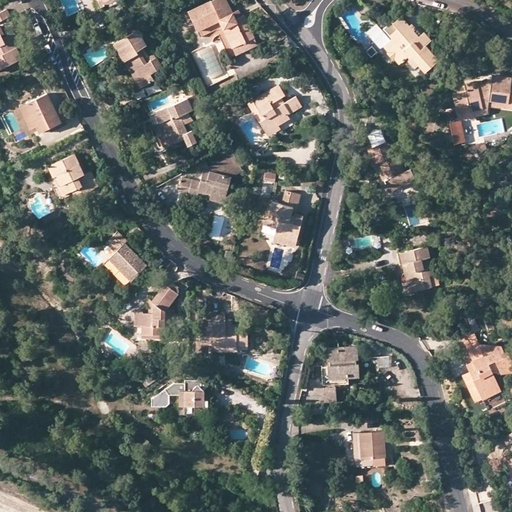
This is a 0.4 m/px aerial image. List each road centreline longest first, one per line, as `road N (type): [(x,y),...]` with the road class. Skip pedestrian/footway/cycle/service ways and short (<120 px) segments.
road 1 (residential): [(308,309),(218,277),(148,221),(34,0)]
road 2 (residential): [(460,511),(414,351),(391,335),(308,309)]
road 3 (residential): [(308,309),(346,120),(344,102),(309,46)]
road 4 (residential): [(290,511),(281,450),(308,309)]
